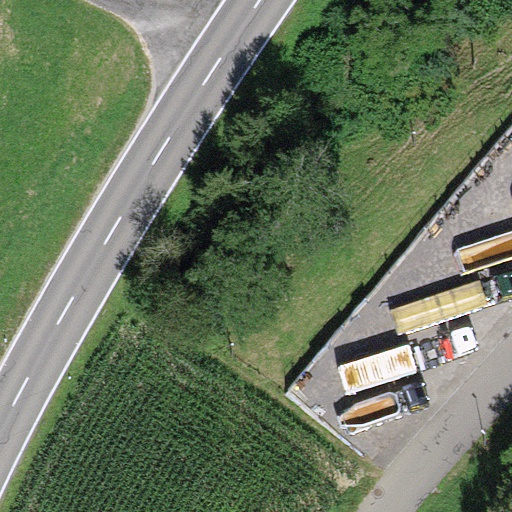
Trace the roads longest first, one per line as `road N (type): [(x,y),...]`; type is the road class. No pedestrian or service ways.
road 1 (secondary): [(0,429),(226,48)]
road 2 (residential): [(396,511),(511,369)]
